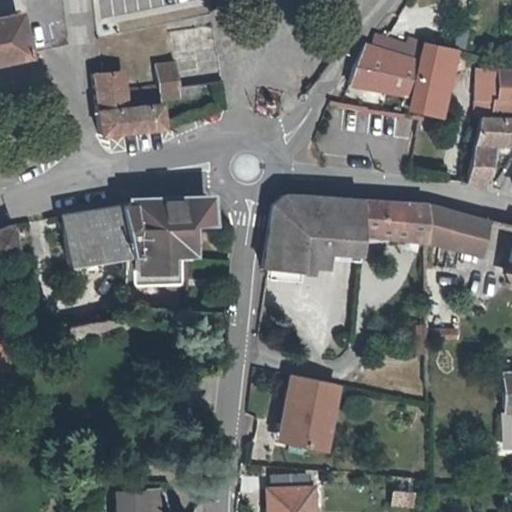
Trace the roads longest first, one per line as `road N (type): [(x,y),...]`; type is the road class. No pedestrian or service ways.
road 1 (residential): [(217,511),(247,220),(245,167)]
road 2 (residential): [(0,207),(89,168),(245,167)]
road 3 (residential): [(245,167),(493,200)]
road 4 (residential): [(388,0),(301,122),(245,167)]
